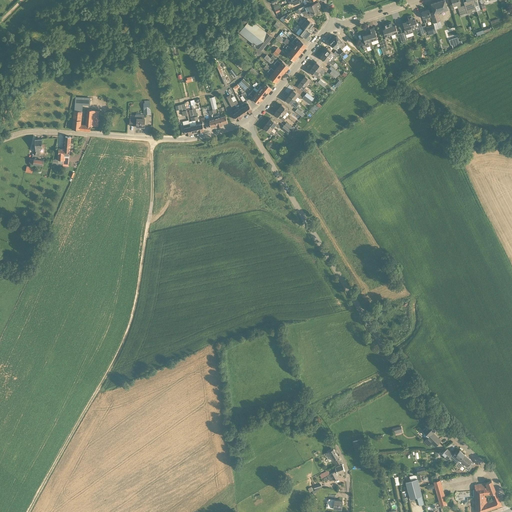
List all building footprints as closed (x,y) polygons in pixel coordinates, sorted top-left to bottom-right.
[(444,0),(442,0),(438,2),(441,12),(448,9),(444,0)] [(467,13),(467,12),(464,5),(461,7),(458,0),(451,0),(453,5),(450,5),(451,10),(457,8),(460,15),(464,14),(467,13)] [(475,7),(473,0),(466,0),(467,1),(463,2),(464,5),(467,12),(470,11),(470,10),(476,8),(475,7)] [(311,15),(318,12),(317,8),(320,7),(318,2),(308,7),(310,11),(307,12),(306,11),(301,13),(306,17),(312,18),(311,15)] [(433,12),(430,13),(432,20),(433,24),(435,30),(442,28),(440,21),(438,13),(441,12),(438,2),(431,4),(433,12)] [(428,21),(432,20),(430,13),(429,10),(421,12),(423,19),(424,23),(428,22),(428,21)] [(411,28),(417,26),(415,19),(413,20),(411,15),(407,17),(409,21),(411,28)] [(266,32),(250,19),(248,18),(246,20),(244,18),(238,26),(240,28),(237,32),(239,33),(252,43),(251,44),(257,49),(257,48),(261,51),(272,37),(270,35),(272,33),(268,30),(266,32)] [(307,19),(302,25),(311,33),(314,29),(311,26),(313,24),(307,19)] [(413,32),(412,32),(411,28),(409,21),(402,23),(405,30),(404,30),(404,32),(402,33),(405,43),(405,44),(407,44),(406,40),(407,40),(406,38),(413,35),(413,32)] [(388,24),(391,35),(395,33),(396,38),(399,37),(402,44),(405,43),(402,33),(398,34),(395,25),(393,26),(391,22),(387,23),(388,24)] [(385,37),(391,35),(388,24),(384,25),(384,24),(383,25),(385,29),(382,30),(385,37)] [(311,33),(302,25),(300,28),(302,30),(299,34),(308,41),(311,37),(308,35),(311,33)] [(435,30),(433,25),(426,27),(425,25),(422,27),(424,33),(424,34),(428,32),(429,36),(436,33),(435,30)] [(371,33),(369,34),(371,41),(377,39),(374,28),(370,29),(371,33)] [(371,41),(369,34),(362,36),(364,41),(361,42),(364,49),(367,48),(366,47),(370,46),(369,42),(371,41)] [(284,47),(286,48),(297,57),(300,53),(293,47),(292,49),(291,49),(290,48),(291,47),(290,46),(289,47),(286,45),(288,43),(285,40),(278,35),(276,38),(282,43),(283,43),(285,44),(283,46),(284,47)] [(293,40),(303,49),(307,45),(300,40),(296,36),(293,40)] [(329,42),(342,56),(343,57),(346,54),(341,48),(345,45),(337,36),(336,36),(329,42)] [(451,45),(453,49),(462,44),(461,41),(459,42),(457,37),(449,40),(450,45),(451,45)] [(293,47),(300,53),(303,49),(293,40),(291,42),(292,43),(295,45),(293,47)] [(378,41),(383,55),(386,54),(384,48),(381,40),(378,41)] [(286,48),(285,50),(288,53),(287,55),(294,61),(297,57),(286,48)] [(324,53),(330,58),(332,55),(336,58),(337,56),(328,48),(324,53)] [(330,58),(324,53),(320,58),(329,65),(333,61),(330,58)] [(277,67),(275,69),(283,74),(286,71),(270,58),(266,55),(264,58),(271,64),(272,63),(277,67)] [(272,56),(270,58),(286,71),(289,67),(282,61),(280,63),(278,61),(277,60),(272,56)] [(316,62),(313,67),(319,72),(321,69),(324,72),(326,70),(316,62)] [(225,87),(228,85),(219,64),(216,65),(225,87)] [(266,64),(264,66),(279,78),(283,74),(275,69),(274,70),(266,64)] [(279,78),(264,66),(263,68),(270,74),(269,76),(276,82),(279,78)] [(319,72),(313,67),(309,71),(318,79),(320,77),(317,74),(319,72)] [(246,73),(247,74),(249,76),(256,82),(261,76),(251,68),(246,73)] [(333,72),(331,71),(329,73),(335,79),(338,76),(337,76),(333,72)] [(305,76),(301,81),(306,85),(309,82),(311,85),(313,83),(305,76)] [(243,79),(241,81),(245,85),(247,87),(247,88),(249,86),(250,85),(243,79)] [(320,80),(317,83),(324,88),(326,85),(320,80)] [(238,83),(244,91),(247,88),(247,87),(245,85),(241,81),(238,83)] [(258,83),(268,92),(272,88),(265,82),(263,84),(260,82),(259,81),(258,83)] [(306,85),(301,81),(297,86),(305,92),(307,90),(309,87),(306,85)] [(254,87),(265,96),(268,92),(258,83),(256,85),(254,87)] [(228,90),(232,97),(236,95),(232,87),(228,90)] [(251,91),(262,100),(265,96),(254,87),(253,89),(251,91)] [(293,90),(289,95),(295,99),(297,97),(300,99),(301,97),(293,90)] [(262,100),(251,91),(250,93),(248,95),(252,98),(259,104),(262,100)] [(229,95),(226,97),(231,107),(235,105),(233,102),(231,98),(229,95)] [(295,99),(289,95),(285,100),(294,107),(295,108),(297,106),(293,102),(295,99)] [(305,95),(304,95),(302,99),(310,105),(313,102),(313,103),(314,102),(312,100),(305,95)] [(98,126),(99,111),(88,110),(86,125),(80,125),(82,111),(83,105),(90,106),(90,98),(75,97),(74,110),(72,129),(90,131),(91,126),(98,126)] [(246,101),(241,105),(247,113),(252,110),(246,101)] [(237,108),(236,109),(242,117),(242,116),(246,113),(247,113),(241,105),(241,104),(237,106),(236,107),(237,108)] [(282,105),(278,109),(284,114),(286,112),(289,114),(291,112),(282,105)] [(242,117),(236,109),(231,112),(237,120),(242,117)] [(284,114),(278,109),(274,114),(284,121),(285,119),(282,117),(284,114)] [(297,109),(295,112),(296,113),(302,118),(305,115),(297,109)] [(144,119),(144,115),(135,115),(134,119),(130,119),(130,125),(136,126),(136,127),(144,127),(145,119),(144,119)] [(214,118),(216,126),(217,126),(217,127),(222,125),(220,117),(219,115),(214,116),(215,119),(214,119),(214,118)] [(220,117),(222,125),(228,123),(225,115),(220,117)] [(216,126),(214,118),(208,120),(211,128),(216,126)] [(270,118),(267,123),(273,128),(275,125),(278,128),(280,126),(270,118)] [(189,124),(190,126),(192,133),(197,131),(198,132),(196,125),(196,124),(195,120),(191,121),(189,122),(189,124)] [(284,125),(291,131),(293,128),(291,126),(287,122),(284,125)] [(273,128),(267,123),(263,128),(272,135),(274,133),(271,131),(273,128)] [(192,133),(190,126),(189,124),(183,126),(184,128),(186,135),(192,133)] [(291,131),(284,125),(282,128),(288,134),(291,131)] [(435,430),(429,424),(422,431),(428,436),(426,438),(435,446),(440,440),(432,433),(435,430)] [(360,440),(358,440),(353,442),(354,448),(362,447),(360,440)] [(331,449),(331,450),(326,453),(324,454),(326,457),(331,454),(337,464),(341,462),(333,448),(331,449)] [(450,456),(452,454),(447,449),(440,454),(442,453),(445,456),(444,457),(447,460),(450,456)] [(431,457),(431,450),(423,450),(423,459),(428,459),(427,457),(431,457)] [(453,454),(452,454),(450,456),(454,460),(457,463),(464,454),(459,450),(457,453),(456,451),(453,454)] [(457,463),(455,465),(459,468),(463,463),(467,466),(465,468),(469,471),(474,465),(470,463),(472,461),(464,454),(457,463)] [(338,477),(336,474),(345,470),(342,464),(335,467),(336,470),(334,471),(334,472),(330,474),(327,476),(329,481),(333,480),(338,477)] [(329,474),(327,471),(319,475),(321,479),(329,474)] [(405,482),(410,499),(422,496),(418,483),(417,479),(410,481),(405,482)] [(433,482),(440,506),(446,504),(439,480),(433,482)] [(474,485),(475,488),(474,488),(474,489),(475,489),(476,511),(482,511),(501,506),(491,481),(486,483),(474,485)] [(329,494),(329,499),(330,499),(329,508),(341,509),(342,501),(335,500),(335,495),(329,494)]
